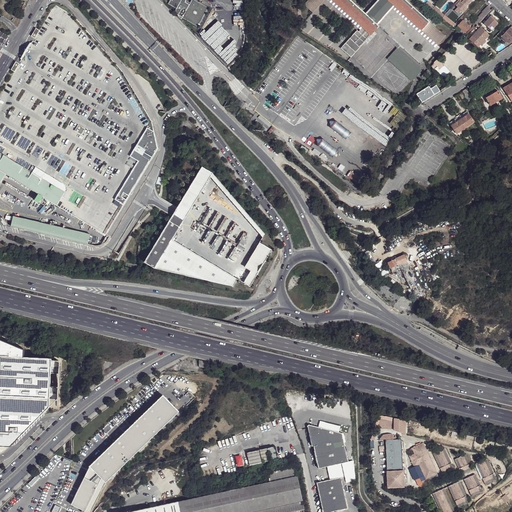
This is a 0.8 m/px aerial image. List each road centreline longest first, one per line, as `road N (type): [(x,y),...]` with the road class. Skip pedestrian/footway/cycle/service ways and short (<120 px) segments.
road 1 (motorway): [(511,399),(0,275)]
road 2 (motorway): [(152,332),(511,417)]
road 3 (primary): [(277,294),(106,385),(0,478)]
road 4 (primary): [(14,481),(137,378),(267,311),(292,312)]
road 5 (motorway): [(277,294),(238,304),(0,270)]
road 6 (primary): [(295,200),(140,31)]
road 7 (primary): [(177,91),(284,231),(287,269)]
road 8 (primary): [(331,313),(380,322),(456,364),(511,381)]
road 9 (primary): [(419,335),(360,290),(295,200)]
road 10 (motorway): [(0,294),(152,332)]
road 11 (motorway): [(0,301),(152,332)]
road 12 (primary): [(86,0),(177,91)]
road 13 (primary): [(93,0),(177,91)]
